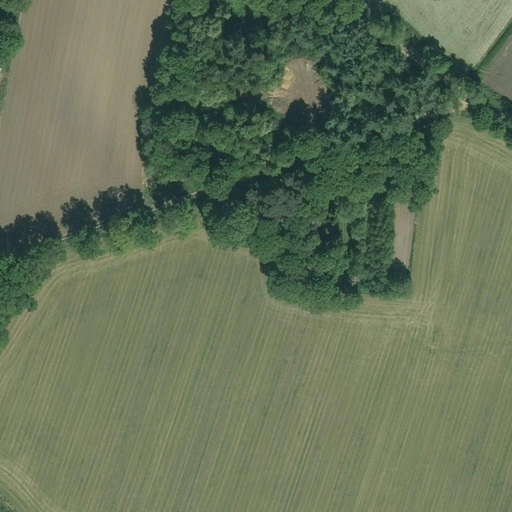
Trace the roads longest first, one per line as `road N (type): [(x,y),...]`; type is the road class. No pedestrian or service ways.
road 1 (track): [(469,101),(315,142),(237,182),(0,265)]
road 2 (residential): [(324,0),(511,126)]
